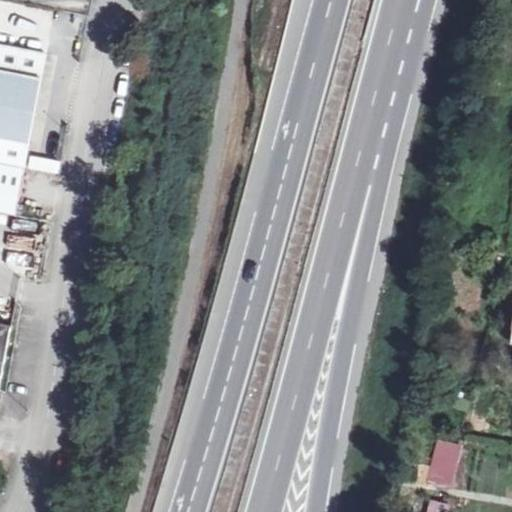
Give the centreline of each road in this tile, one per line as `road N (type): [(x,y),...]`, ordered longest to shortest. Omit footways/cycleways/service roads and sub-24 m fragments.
road 1 (motorway): [(330,0),(187,511)]
road 2 (motorway): [(266,511),(408,0)]
road 3 (motorway): [(316,511),(420,0)]
road 4 (unclassified): [(26,511),(113,0)]
